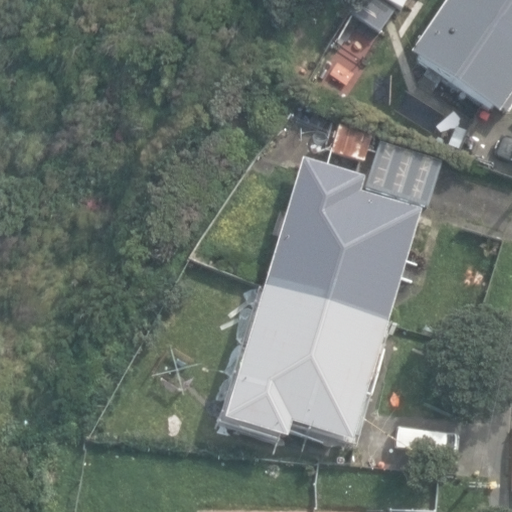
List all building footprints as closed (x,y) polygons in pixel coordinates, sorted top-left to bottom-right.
[(361,0),(351,15),(381,36),(397,13),(378,0),(361,0)] [(511,0),(448,0),(408,59),(494,118),(511,92),(511,0)] [(330,153),(364,163),(373,131),(340,121),(330,153)] [(378,196),(426,211),(442,161),(380,141),(378,148),(364,191),(378,196)] [(290,425),(350,443),(378,350),(386,324),(420,212),(378,199),(358,193),(363,178),(304,160),(302,167),(265,287),(225,421),(285,439),(290,425)]
